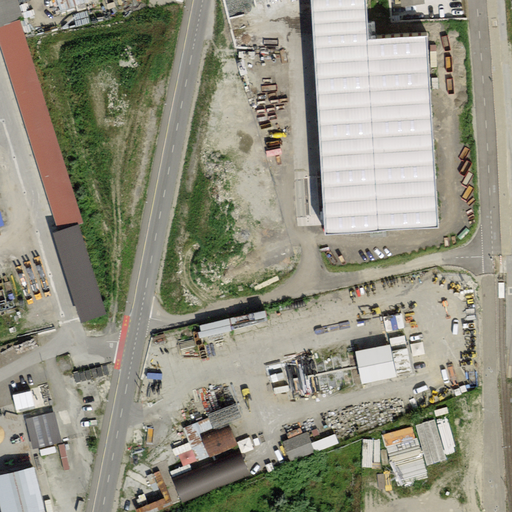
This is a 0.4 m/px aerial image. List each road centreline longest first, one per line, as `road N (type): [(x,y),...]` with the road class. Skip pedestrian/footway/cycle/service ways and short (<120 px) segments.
road 1 (unclassified): [(101,511),(202,0)]
road 2 (unclassified): [(489,511),(490,291),(474,0)]
road 3 (unknown): [(450,340),(449,362),(437,369),(278,416),(241,411),(225,362)]
road 4 (unknown): [(225,362),(409,311),(437,318),(450,340)]
road 5 (unknown): [(66,348),(60,370),(91,477),(88,493),(67,511)]
